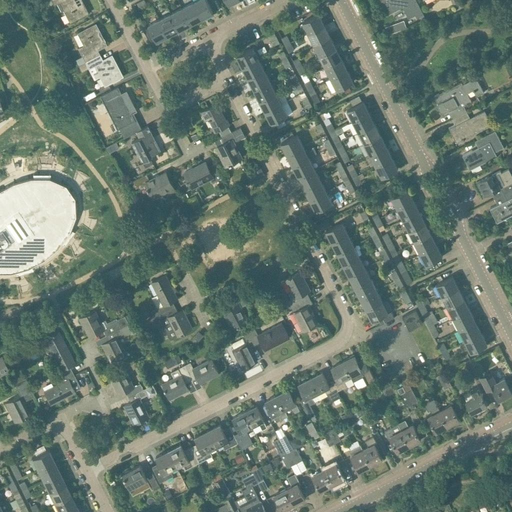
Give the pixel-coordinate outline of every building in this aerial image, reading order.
[(52,0),(55,3),(55,4),(60,2),(71,22),(88,13),(81,0),(52,0)] [(140,8),(147,5),(144,0),(142,0),(138,3),(140,8)] [(206,0),(198,0),(194,3),(202,19),(213,13),(206,0)] [(420,6),(416,0),(381,0),(384,2),(385,2),(391,13),(391,12),(403,6),(409,18),(416,15),(417,17),(424,14),(420,6)] [(191,25),(202,19),(194,3),(182,8),(191,25)] [(182,8),(171,14),(179,30),(191,25),(182,8)] [(160,20),(168,36),(179,30),(171,14),(160,20)] [(303,22),(309,33),(325,25),(319,14),(303,22)] [(160,20),(149,25),(150,28),(144,30),(153,48),(160,44),(158,41),(168,36),(160,20)] [(404,21),(385,28),(387,35),(392,34),(406,29),(406,28),(404,21)] [(86,61),(87,62),(101,55),(98,50),(107,45),(96,24),(79,33),(84,45),(79,48),(83,56),(75,60),(79,66),(86,61)] [(330,36),(325,25),(309,33),(314,45),(330,36)] [(275,32),(269,34),(275,45),(280,43),(275,32)] [(291,42),(288,35),(282,38),(286,45),(291,42)] [(314,45),(320,56),(336,48),(330,36),(314,45)] [(291,42),(286,45),(290,53),(295,50),(291,42)] [(237,55),(243,67),(259,59),(253,47),(237,55)] [(326,67),(342,59),(336,48),(320,56),(326,67)] [(278,53),(282,61),(288,58),(284,50),(278,53)] [(101,55),(87,62),(90,69),(95,66),(98,71),(94,74),(96,79),(101,76),(105,86),(113,82),(114,83),(120,79),(120,78),(123,77),(123,76),(121,77),(116,66),(117,66),(112,56),(103,61),(101,55)] [(297,68),(303,65),(299,57),(293,60),(297,68)] [(292,65),(288,58),(282,61),(286,68),(292,65)] [(243,67),(249,78),(264,70),(259,59),(243,67)] [(326,67),(331,78),(332,79),(348,70),(342,59),(326,67)] [(307,73),(303,65),(297,68),(301,76),(307,73)] [(249,78),(254,90),(270,81),(264,70),(249,78)] [(326,81),(331,90),(334,91),(337,90),(354,82),(348,70),(332,79),(331,78),(326,81)] [(290,76),(294,84),(300,80),(296,73),(290,76)] [(449,112),(452,120),(467,112),(463,105),(471,101),(467,93),(473,90),(476,96),(484,92),(476,76),(462,84),(461,82),(434,95),(438,104),(437,104),(442,114),(458,105),(459,107),(449,112)] [(309,90),(314,87),(310,79),(304,82),(309,90)] [(298,91),(303,87),(300,80),(294,84),(298,91)] [(276,93),(270,81),(254,90),(260,101),(276,93)] [(119,86),(100,95),(101,96),(104,94),(112,110),(109,112),(118,129),(136,120),(132,113),(138,110),(127,90),(122,92),(119,86)] [(314,87),(309,90),(315,104),(321,101),(314,87)] [(260,101),(266,112),(282,104),(276,93),(260,101)] [(302,98),(306,106),(311,103),(307,95),(302,98)] [(364,101),(363,102),(354,106),(347,110),(353,121),(369,113),(364,101)] [(223,137),(232,132),(229,126),(231,125),(223,110),(222,111),(217,103),(201,111),(206,121),(210,119),(213,125),(212,126),(215,133),(219,131),(223,137)] [(282,104),(266,112),(272,124),(288,115),(282,104)] [(321,114),(326,125),(331,123),(329,118),(327,118),(331,116),(329,110),(321,114)] [(470,118),(467,112),(452,120),(455,126),(449,128),(457,142),(492,125),(485,110),(470,118)] [(353,121),(359,132),(375,124),(369,113),(353,121)] [(326,125),(330,133),(336,130),(332,122),(331,123),(326,125)] [(325,130),(321,123),(315,126),(319,133),(325,130)] [(359,132),(365,144),(381,135),(375,124),(359,132)] [(158,152),(150,135),(152,134),(148,126),(136,132),(139,139),(132,142),(142,163),(151,158),(150,156),(158,152)] [(219,147),(217,148),(226,166),(242,158),(234,142),(238,140),(245,136),(241,127),(233,131),(232,132),(223,137),(226,143),(219,147)] [(342,141),(336,130),(330,133),(336,144),(342,141)] [(497,156),(495,151),(503,147),(495,130),(475,141),(478,148),(463,155),(470,170),(497,156)] [(194,141),(203,136),(200,131),(191,136),(194,141)] [(188,135),(183,137),(186,144),(191,142),(188,135)] [(282,143),(288,154),(303,146),(298,135),(282,143)] [(387,147),(381,135),(365,144),(370,155),(387,147)] [(323,141),(327,148),(333,145),(329,138),(323,141)] [(336,144),(342,155),(347,152),(342,141),(336,144)] [(110,152),(119,147),(116,142),(107,147),(110,152)] [(333,145),(327,148),(331,156),(337,153),(333,145)] [(303,146),(288,154),(293,166),(309,158),(303,146)] [(370,155),(376,166),(392,158),(387,147),(370,155)] [(351,160),(347,152),(342,155),(345,162),(351,160)] [(293,166),(299,177),(315,169),(309,158),(293,166)] [(392,158),(376,166),(382,177),(398,169),(392,158)] [(345,168),(341,160),(335,163),(339,171),(345,168)] [(208,166),(206,162),(185,173),(192,188),(211,179),(213,182),(222,178),(214,163),(208,166)] [(264,175),(258,163),(252,167),(254,171),(257,178),(264,175)] [(359,175),(353,163),(347,166),(353,178),(359,175)] [(491,171),(500,167),(498,163),(489,167),(491,171)] [(339,171),(344,182),(350,179),(345,168),(339,171)] [(501,188),(504,194),(511,189),(511,174),(509,168),(501,172),(500,169),(493,173),(494,174),(477,183),(484,197),(501,188)] [(315,169),(299,177),(305,188),(321,180),(315,169)] [(150,180),(147,174),(132,181),(136,188),(146,183),(153,198),(165,192),(167,195),(175,191),(166,172),(150,180)] [(361,180),(366,178),(363,173),(359,175),(353,178),(357,185),(362,182),(361,180)] [(0,272),(9,273),(15,271),(16,275),(33,270),(31,265),(42,259),(56,248),(60,244),(62,246),(74,231),(69,229),(74,216),(74,198),(65,185),(49,178),(50,174),(33,174),(32,178),(29,178),(12,183),(0,189),(0,272)] [(344,182),(350,194),(356,191),(350,179),(344,182)] [(305,188),(311,200),(326,191),(321,180),(305,188)] [(392,197),(398,208),(414,200),(408,189),(392,197)] [(507,200),(497,205),(490,209),(498,223),(511,215),(511,189),(504,194),(507,200)] [(326,191),(311,200),(316,211),(332,203),(326,191)] [(414,200),(398,208),(404,220),(420,211),(414,200)] [(192,205),(194,210),(202,206),(199,201),(192,205)] [(369,217),(365,210),(360,213),(364,220),(369,217)] [(377,211),(372,214),(375,220),(380,217),(377,211)] [(404,220),(409,231),(426,223),(420,211),(404,220)] [(386,229),(380,217),(375,220),(381,232),(386,229)] [(332,242),(348,234),(342,222),(326,231),(332,242)] [(426,223),(409,231),(415,242),(431,234),(426,223)] [(368,228),(371,234),(377,231),(374,225),(368,228)] [(381,232),(383,235),(386,243),(391,240),(388,233),(386,229),(381,232)] [(381,240),(377,231),(371,234),(375,243),(381,240)] [(332,242),(338,253),(354,245),(348,234),(332,242)] [(415,242),(421,254),(437,245),(431,234),(415,242)] [(386,243),(392,254),(397,251),(391,240),(386,243)] [(338,253),(343,264),(359,256),(354,245),(338,253)] [(437,245),(421,254),(426,265),(443,257),(437,245)] [(385,248),(380,251),(383,258),(389,255),(385,248)] [(403,263),(397,251),(392,254),(398,265),(403,263)] [(389,255),(383,258),(387,265),(393,262),(389,255)] [(343,264),(349,276),(365,268),(359,256),(343,264)] [(406,269),(403,263),(398,265),(401,271),(406,269)] [(349,276),(355,287),(371,279),(365,268),(349,276)] [(395,281),(401,278),(397,270),(391,273),(395,281)] [(295,297),(288,301),(291,306),(291,307),(310,297),(307,292),(310,290),(301,272),(286,279),(295,297)] [(152,318),(160,314),(176,306),(173,301),(177,298),(166,275),(152,282),(164,305),(158,308),(149,313),(152,318)] [(442,296),(459,288),(453,276),(437,285),(442,296)] [(401,278),(395,281),(398,288),(404,285),(401,278)] [(361,298),(377,290),(371,279),(355,287),(361,298)] [(459,288),(442,296),(448,307),(464,299),(459,288)] [(361,298),(366,310),(382,301),(377,290),(361,298)] [(243,292),(222,303),(226,309),(224,310),(234,329),(248,321),(241,307),(248,303),(243,292)] [(408,294),(403,296),(406,304),(411,301),(408,294)] [(319,323),(309,305),(313,303),(310,297),(291,307),(304,331),(319,323)] [(421,298),(416,300),(419,308),(425,305),(421,298)] [(291,306),(288,301),(287,299),(272,307),(276,313),(291,306)] [(464,299),(448,307),(454,319),(470,310),(464,299)] [(382,301),(366,310),(372,321),(377,318),(380,324),(394,317),(391,311),(388,312),(382,301)] [(425,305),(419,308),(423,315),(428,312),(425,305)] [(169,319),(177,335),(177,336),(193,328),(183,309),(178,312),(176,306),(160,314),(152,318),(141,324),(145,332),(169,319)] [(90,337),(104,330),(105,329),(95,310),(80,318),(90,337)] [(406,323),(420,316),(416,310),(403,317),(406,323)] [(470,310),(454,319),(460,330),(476,322),(470,310)] [(426,319),(431,330),(436,328),(435,324),(439,322),(435,315),(426,319)] [(106,320),(101,322),(105,329),(104,330),(106,335),(129,324),(126,318),(125,316),(117,320),(116,319),(107,323),(106,320)] [(423,323),(420,316),(406,323),(410,330),(423,323)] [(134,333),(136,332),(136,330),(140,328),(136,320),(129,324),(106,335),(109,341),(102,344),(112,363),(127,355),(117,337),(124,334),(125,336),(133,332),(134,333)] [(476,322),(460,330),(460,331),(458,332),(461,337),(463,336),(466,341),(482,333),(476,322)] [(254,326),(248,329),(256,344),(261,342),(266,350),(290,338),(282,323),(259,335),(254,326)] [(440,334),(436,328),(431,330),(435,337),(440,334)] [(251,347),(256,344),(248,329),(242,332),(247,343),(231,351),(241,369),(258,361),(251,347)] [(58,371),(61,376),(72,370),(69,365),(74,363),(58,330),(44,337),(49,346),(45,348),(49,356),(53,354),(61,369),(58,371)] [(466,341),(471,352),(487,344),(482,333),(466,341)] [(439,345),(442,353),(448,350),(444,343),(439,345)] [(502,352),(499,345),(492,349),(495,356),(502,352)] [(448,350),(442,353),(446,360),(451,357),(448,350)] [(182,362),(178,354),(171,358),(174,366),(182,362)] [(344,361),(351,376),(355,383),(355,384),(364,379),(367,384),(376,380),(364,357),(358,361),(355,355),(344,361)] [(0,375),(9,371),(2,357),(0,358),(0,375)] [(191,362),(185,365),(192,379),(198,377),(201,383),(220,374),(212,359),(194,368),(191,362)] [(470,360),(465,362),(473,378),(479,375),(475,366),(473,367),(470,360)] [(339,381),(334,383),(338,391),(348,386),(355,383),(351,376),(344,361),(332,367),(339,381)] [(186,382),(192,379),(185,365),(171,372),(174,378),(163,384),(171,398),(190,389),(186,382)] [(129,397),(143,389),(140,383),(134,386),(125,368),(110,376),(120,395),(126,391),(129,397)] [(81,388),(72,370),(61,376),(63,381),(48,389),(43,391),(50,404),(55,401),(75,391),(81,388)] [(328,395),(332,402),(341,397),(338,391),(334,383),(329,386),(322,372),(311,378),(321,399),(328,395)] [(497,383),(492,372),(480,378),(487,391),(486,389),(492,386),(499,400),(509,395),(510,396),(511,395),(511,387),(511,386),(509,387),(505,379),(497,383)] [(451,386),(444,373),(438,376),(444,389),(451,386)] [(26,379),(24,374),(12,379),(15,385),(26,379)] [(317,419),(315,416),(316,416),(310,405),(315,403),(315,402),(321,399),(311,378),(299,384),(303,391),(298,394),(312,422),(317,419)] [(380,381),(383,387),(389,384),(386,378),(380,381)] [(20,396),(5,403),(15,422),(30,414),(23,401),(34,395),(32,390),(26,379),(15,385),(20,396)] [(401,381),(406,392),(412,404),(418,401),(411,389),(406,379),(401,381)] [(131,402),(125,405),(134,424),(150,416),(143,403),(151,399),(150,397),(158,393),(153,384),(143,389),(129,397),(131,402)] [(466,402),(472,413),(487,406),(479,390),(477,387),(471,390),(471,391),(464,395),(467,401),(466,402)] [(289,389),(278,395),(285,409),(291,406),(295,413),(300,410),(297,403),(289,389)] [(406,407),(412,404),(406,392),(400,395),(406,407)] [(288,416),(285,409),(278,395),(266,401),(273,415),(276,422),(288,416)] [(434,399),(424,404),(428,412),(431,411),(433,415),(429,417),(436,432),(448,426),(440,411),(437,404),(434,399)] [(452,405),(440,411),(448,426),(459,420),(452,405)] [(245,412),(252,426),(259,423),(262,430),(267,427),(264,420),(256,406),(245,412)] [(378,406),(368,411),(374,423),(379,420),(375,412),(380,410),(378,406)] [(353,418),(360,415),(358,410),(351,413),(353,418)] [(374,423),(368,411),(362,414),(368,426),(374,423)] [(234,435),(238,443),(242,450),(254,444),(246,429),(252,426),(245,412),(233,418),(241,432),(234,435)] [(348,413),(342,416),(345,422),(351,419),(348,413)] [(406,420),(398,424),(409,446),(421,440),(413,425),(409,427),(406,420)] [(312,422),(306,425),(313,439),(320,436),(312,422)] [(221,424),(208,430),(216,447),(222,444),(225,450),(238,443),(234,435),(230,426),(224,430),(221,424)] [(385,431),(389,438),(391,437),(398,452),(409,446),(398,424),(385,431)] [(336,428),(329,432),(335,444),(342,441),(339,436),(337,431),(336,428)] [(208,430),(195,437),(198,443),(191,446),(200,463),(213,456),(210,450),(216,447),(208,430)] [(335,444),(329,432),(324,434),(330,446),(335,444)] [(286,434),(279,438),(287,453),(291,451),(294,449),(286,434)] [(369,447),(363,450),(371,465),(383,459),(375,444),(377,443),(374,436),(366,441),(369,447)] [(281,454),(282,456),(287,453),(279,438),(273,441),(280,454),(281,454)] [(181,444),(169,450),(177,467),(183,464),(186,470),(200,463),(191,446),(184,450),(181,444)] [(360,444),(349,450),(351,456),(359,471),(371,465),(363,450),(360,444)] [(271,447),(264,450),(269,459),(276,456),(271,447)] [(297,463),(303,460),(297,448),(294,449),(291,451),(297,463)] [(32,457),(38,468),(54,460),(48,449),(32,457)] [(159,463),(152,466),(160,482),(173,476),(171,470),(177,467),(169,450),(156,457),(159,463)] [(287,453),(282,456),(281,456),(287,468),(291,466),(297,463),(291,451),(287,453)] [(238,463),(246,459),(243,452),(235,456),(238,463)] [(60,472),(54,460),(38,468),(44,480),(60,472)] [(15,461),(9,464),(14,476),(20,473),(15,461)] [(332,466),(324,469),(332,485),(344,479),(336,464),(335,462),(331,464),(332,466)] [(273,469),(270,463),(264,466),(267,472),(273,469)] [(141,464),(123,474),(130,488),(133,494),(150,485),(151,487),(152,488),(153,488),(154,487),(159,485),(152,470),(145,473),(141,464)] [(252,471),(254,474),(258,482),(258,483),(264,480),(258,468),(252,471)] [(313,475),(321,491),(332,485),(324,469),(313,475)] [(44,480),(49,491),(65,483),(60,472),(44,480)] [(5,477),(8,484),(14,481),(10,474),(5,477)] [(243,479),(247,487),(247,488),(253,485),(258,482),(254,474),(243,479)] [(294,505),(305,499),(298,485),(301,484),(295,474),(288,478),(292,486),(286,489),(294,505)] [(220,493),(223,491),(228,488),(223,478),(214,482),(215,484),(213,485),(216,490),(218,489),(220,493)] [(22,491),(28,488),(24,480),(19,483),(22,491)] [(19,493),(14,481),(8,484),(14,495),(19,493)] [(49,491),(55,503),(71,495),(65,483),(49,491)] [(247,488),(247,487),(242,490),(248,502),(239,506),(242,511),(265,511),(253,485),(247,488)] [(32,496),(28,488),(22,491),(26,499),(32,496)] [(278,493),(278,492),(274,494),(275,495),(282,510),(294,505),(286,489),(278,493)] [(173,498),(169,490),(163,492),(167,500),(173,498)] [(13,510),(20,507),(25,504),(19,493),(14,495),(16,499),(10,502),(13,510)] [(64,511),(77,506),(71,495),(55,503),(59,511),(64,511)] [(232,511),(238,508),(232,496),(225,499),(231,511),(229,511),(232,511)] [(30,506),(32,511),(35,511),(39,511),(35,503),(30,506)]
